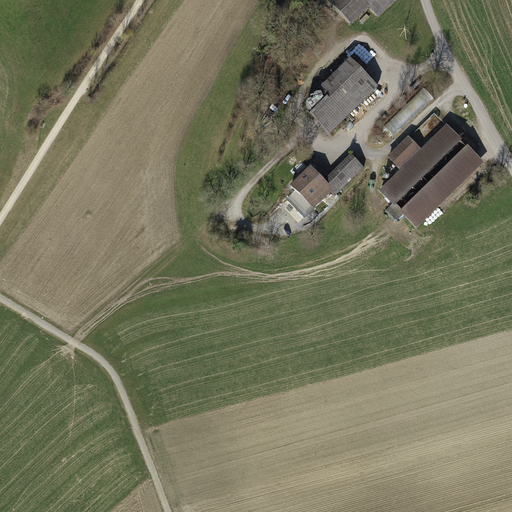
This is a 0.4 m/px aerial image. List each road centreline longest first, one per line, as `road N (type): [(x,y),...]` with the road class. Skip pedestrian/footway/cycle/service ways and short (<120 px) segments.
road 1 (track): [(71,340),(188,245),(303,134)]
road 2 (track): [(168,511),(120,387),(71,340),(0,297)]
road 3 (track): [(465,83),(372,162),(358,135),(445,47)]
road 4 (track): [(410,82),(362,39),(319,66),(296,104),(303,134),(328,157),(358,135)]
road 5 (track): [(0,220),(141,0)]
road 6 (unclassified): [(511,167),(427,0)]
